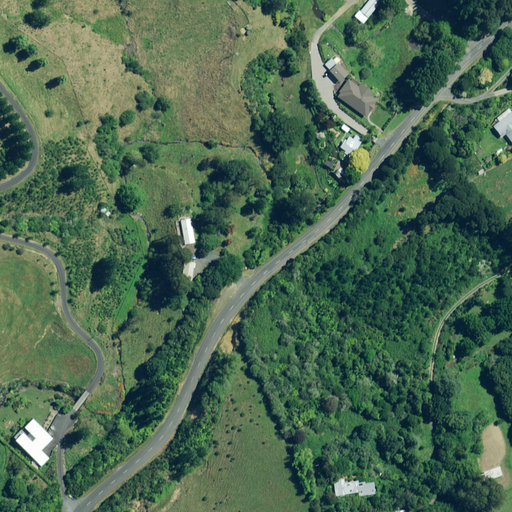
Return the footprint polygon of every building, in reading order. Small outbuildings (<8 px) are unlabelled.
[(381,1),(379,0),(368,0),(355,17),(363,23),(381,1)] [(349,73),(336,55),(324,64),(337,82),(349,73)] [(359,85),(349,78),(336,96),(365,117),(378,99),(372,95),(374,92),(360,83),(359,85)] [(494,118),(498,122),(493,126),(502,137),(506,134),(511,141),(511,110),(511,111),(508,107),(494,118)] [(362,140),(356,135),(353,139),(348,136),(338,148),(350,157),(362,140)] [(334,164),(326,159),(323,163),(331,168),(334,164)] [(348,180),(341,173),(331,182),(338,189),(348,180)] [(194,242),(190,218),(180,220),(184,244),(194,242)] [(195,263),(184,261),(180,281),(191,283),(195,263)] [(53,439),(33,419),(21,431),(14,439),(42,466),(49,458),(41,450),(53,439)] [(503,475),(500,466),(479,474),(482,482),(503,475)] [(344,483),(344,479),(333,480),(336,496),(359,492),(359,496),(376,493),(375,482),(366,483),(365,481),(358,482),(358,481),(344,483)]
